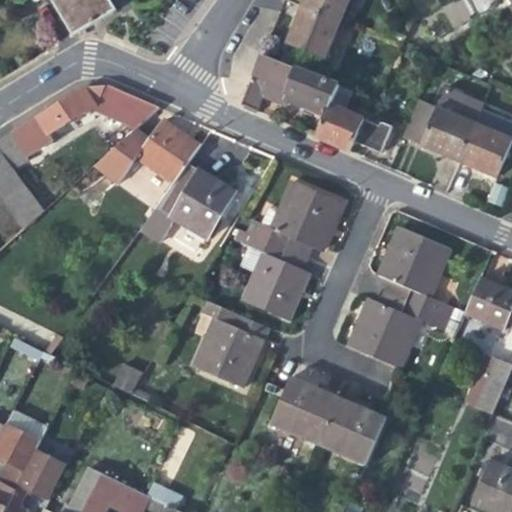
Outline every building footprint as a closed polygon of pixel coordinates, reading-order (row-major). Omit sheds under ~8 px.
[(103,0),(51,0),(74,36),(91,25),(111,13),(103,0)] [(110,0),(103,0),(111,13),(116,10),(110,0)] [(302,0),(300,6),(341,23),(350,0),(302,0)] [(326,60),(341,23),(300,6),(292,25),(285,44),(326,60)] [(283,100),(286,93),(296,68),(262,55),(242,105),(257,111),(263,97),(273,101),(281,104),(283,100)] [(296,68),(286,93),(328,110),(331,101),(338,85),(296,68)] [(353,92),(338,85),(331,101),(347,108),(353,92)] [(86,88),(98,107),(104,116),(116,87),(86,88)] [(116,87),(104,116),(122,123),(137,128),(160,107),(137,97),(116,87)] [(37,118),(49,137),(75,121),(98,107),(86,88),(37,118)] [(283,100),(317,114),(319,109),(327,113),(328,110),(286,93),(283,100)] [(442,154),(460,162),(482,110),(444,93),(422,146),(442,154)] [(352,152),(356,142),(365,119),(366,116),(347,108),(331,101),(328,110),(327,113),(323,122),(317,137),(340,147),(352,152)] [(98,107),(75,121),(81,130),(104,116),(98,107)] [(315,118),(323,122),(327,113),(319,109),(317,114),(315,118)] [(511,143),(511,122),(482,110),(460,162),(478,170),(497,178),(511,143)] [(49,137),(37,118),(11,134),(26,158),(52,142),(49,137)] [(380,125),(365,119),(356,142),(371,148),(380,125)] [(165,121),(153,139),(139,159),(175,183),(189,163),(201,146),(183,133),(165,121)] [(382,121),(380,125),(371,148),(382,153),(393,126),(382,121)] [(112,150),(137,128),(122,123),(104,140),(112,150)] [(139,159),(153,139),(137,128),(112,150),(94,167),(121,185),(139,159)] [(28,161),(26,158),(11,134),(0,140),(0,149),(15,170),(28,161)] [(15,170),(0,149),(0,197),(24,229),(45,211),(29,189),(15,170)] [(156,208),(174,220),(206,240),(235,193),(215,180),(189,163),(175,183),(156,208)] [(43,179),(29,189),(45,211),(58,198),(43,179)] [(271,230),(313,248),(321,252),(333,226),(342,204),(292,182),(278,214),(271,230)] [(488,202),(502,207),(509,189),(496,184),(488,202)] [(160,242),(174,220),(156,208),(140,230),(160,242)] [(268,210),(261,226),(271,230),(278,214),(268,210)] [(308,260),(313,248),(271,230),(261,226),(252,222),(247,233),(308,260)] [(382,277),(412,290),(427,296),(447,249),(402,229),(391,254),(382,277)] [(262,253),(303,271),(308,260),(247,233),(242,244),(262,253)] [(311,274),(303,271),(262,253),(241,301),(290,322),(301,298),(311,274)] [(479,278),(464,313),(505,330),(511,313),(511,292),(501,288),(479,278)] [(427,296),(412,290),(407,301),(450,320),(455,308),(427,296)] [(215,319),(232,326),(237,315),(191,295),(184,306),(215,319)] [(422,321),(402,313),(370,299),(359,323),(348,348),(396,368),(400,370),(422,321)] [(407,301),(402,313),(422,321),(445,331),(450,320),(407,301)] [(271,329),(237,315),(232,326),(263,339),(266,341),(271,329)] [(263,339),(232,326),(215,319),(195,367),(243,387),(254,362),(263,339)] [(12,336),(8,344),(40,360),(44,352),(12,336)] [(492,413),(511,368),(496,361),(476,406),(492,413)] [(128,388),(135,375),(117,366),(110,379),(128,388)] [(271,425),(317,445),(338,397),(318,388),(292,377),(271,425)] [(362,407),(338,397),(317,445),(365,466),(386,418),(362,407)] [(0,440),(0,461),(7,465),(0,473),(0,511),(5,511),(36,450),(47,429),(14,412),(7,428),(0,440)] [(35,495),(49,502),(67,466),(36,450),(5,511),(26,511),(27,511),(19,507),(27,491),(35,495)] [(472,503),(493,511),(511,511),(511,470),(490,461),(472,503)] [(84,511),(94,493),(103,475),(89,469),(69,508),(66,506),(63,511),(62,511),(84,511)] [(149,511),(178,511),(166,506),(147,497),(103,475),(94,493),(84,511),(105,511),(108,506),(120,511),(143,511),(145,509),(149,511)] [(173,493),(153,484),(147,497),(166,506),(173,493)] [(32,501),(35,495),(27,491),(19,507),(27,511),(32,501)] [(342,511),(359,511),(360,507),(345,503),(342,511)]
